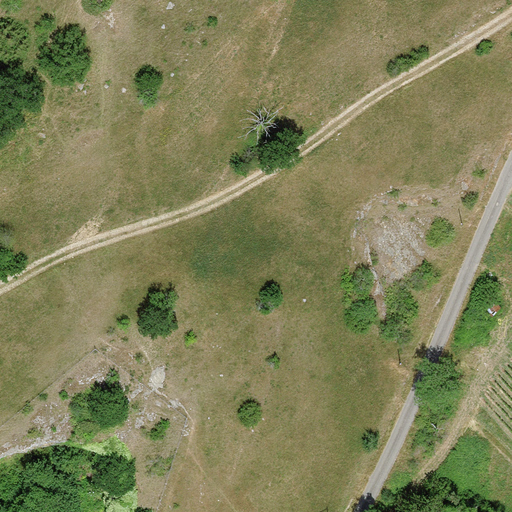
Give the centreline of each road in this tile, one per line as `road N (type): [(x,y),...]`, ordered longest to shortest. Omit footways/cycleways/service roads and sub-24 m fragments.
road 1 (track): [(511,14),(362,104),(284,164),(208,204),(78,248),(0,287)]
road 2 (track): [(366,511),(511,173)]
